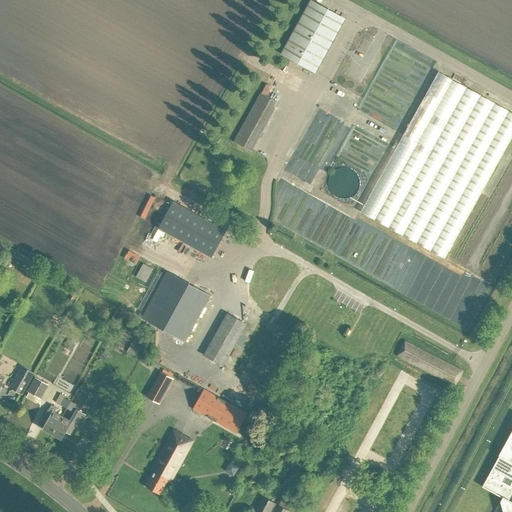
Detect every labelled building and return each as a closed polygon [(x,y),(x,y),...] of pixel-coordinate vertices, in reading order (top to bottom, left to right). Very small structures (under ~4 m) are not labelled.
[(343,19),(311,2),(282,55),(314,72),(343,19)] [(443,259),(511,134),(511,114),(435,73),(359,213),(443,259)] [(273,93),(276,88),(266,83),(263,87),(273,93)] [(270,98),(261,93),(233,142),(250,152),(277,102),(276,102),(278,98),(272,95),(270,98)] [(369,138),(366,146),(384,152),(386,144),(369,138)] [(297,176),(312,182),(318,167),(316,166),(318,162),(316,161),(321,149),(318,148),(316,153),(311,151),(308,158),(305,157),(297,176)] [(173,202),(158,229),(211,258),(226,231),(173,202)] [(128,249),(124,258),(136,264),(140,255),(128,249)] [(142,262),(135,275),(147,281),(153,267),(142,262)] [(141,319),(185,343),(211,296),(167,272),(141,319)] [(240,348),(247,336),(242,333),(247,325),(227,313),(203,356),(223,367),(235,345),(240,348)] [(286,348),(290,342),(285,339),(281,346),(286,348)] [(67,340),(63,348),(70,351),(74,344),(67,340)] [(136,354),(141,346),(131,341),(127,350),(136,354)] [(462,372),(404,342),(397,356),(455,386),(462,372)] [(23,395),(35,373),(21,366),(9,387),(23,395)] [(146,398),(159,405),(173,380),(160,373),(146,398)] [(26,392),(39,399),(47,385),(34,378),(26,392)] [(192,410),(236,434),(247,414),(203,389),(192,410)] [(65,398),(60,406),(66,409),(70,401),(65,398)] [(70,401),(66,409),(71,412),(76,404),(70,401)] [(61,418),(51,435),(61,441),(65,433),(69,436),(75,426),(78,428),(85,415),(75,410),(69,422),(61,418)] [(51,435),(61,418),(52,412),(51,413),(47,411),(42,420),(46,423),(42,430),(51,435)] [(511,511),(511,429),(498,455),(499,455),(482,487),(502,498),(500,502),(503,511),(511,511)] [(193,441),(174,431),(151,471),(153,472),(145,487),(159,495),(167,482),(170,483),(193,441)] [(275,494),(268,491),(264,498),(262,498),(254,511),(288,511),(292,505),(282,499),(278,506),(271,502),(275,494)]
